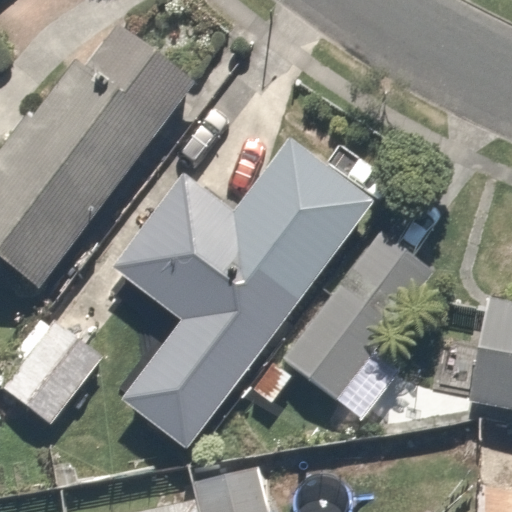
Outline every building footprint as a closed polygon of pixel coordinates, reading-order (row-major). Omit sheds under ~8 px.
[(36,105),(27,98),(0,138),(0,268),(45,299),(184,91),(125,51),(86,109),(73,100),(85,81),(62,65),(36,105)] [(157,211),(145,202),(93,273),(234,376),(363,201),(281,142),(226,217),(178,182),(157,211)] [(0,292),(0,331),(18,306),(0,292)] [(329,296),(278,360),(358,424),(409,359),(329,296)] [(430,385),(465,392),(462,407),(511,417),(511,308),(484,302),(473,352),(439,345),(430,385)] [(34,317),(0,359),(0,395),(40,427),(91,363),(34,317)] [(261,511),(253,466),(196,476),(202,511),(261,511)] [(188,511),(186,497),(100,511),(188,511)]
